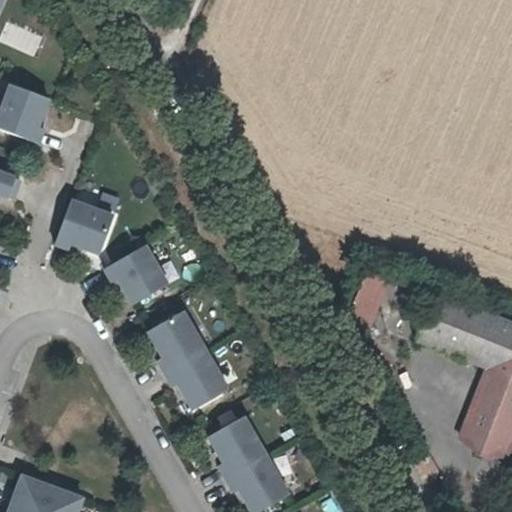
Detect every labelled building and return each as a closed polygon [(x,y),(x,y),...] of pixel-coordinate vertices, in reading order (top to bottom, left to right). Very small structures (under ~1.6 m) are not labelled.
[(52,101),(11,86),(0,116),(0,129),(41,145),(47,130),(42,128),(52,101)] [(0,168),(0,198),(11,202),(20,175),(0,168)] [(117,215),(73,201),(55,249),(70,255),(75,248),(102,257),(117,215)] [(170,287),(147,247),(107,270),(113,283),(119,280),(134,307),(170,287)] [(372,325),(393,275),(367,263),(345,314),(372,325)] [(470,441),(475,453),(484,456),(495,452),(505,456),(511,439),(511,326),(437,296),(419,340),(488,367),(460,437),(470,441)] [(159,361),(165,374),(209,350),(187,312),(147,333),(162,360),(159,361)] [(233,391),(209,350),(165,374),(173,389),(180,386),(194,412),(233,391)] [(218,467),(225,479),(270,456),(248,417),(209,439),(223,464),(218,467)] [(265,511),(293,497),(270,456),(225,479),(232,494),(241,490),(252,511),(265,511)] [(479,458),(469,487),(492,495),(502,466),(479,458)] [(9,504),(29,511),(80,511),(85,499),(21,474),(9,504)]
